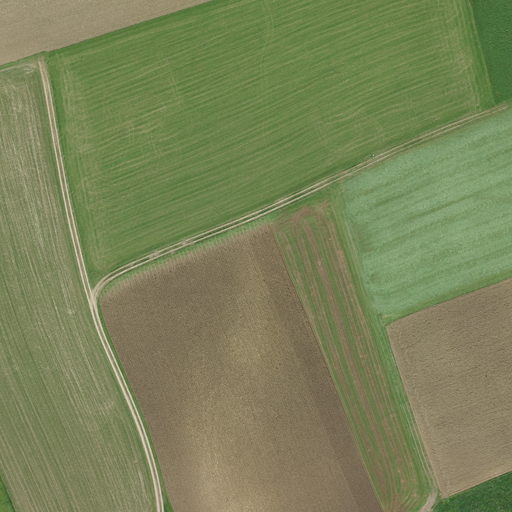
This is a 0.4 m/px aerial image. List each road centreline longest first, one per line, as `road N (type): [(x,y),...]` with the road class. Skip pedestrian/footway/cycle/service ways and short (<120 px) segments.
road 1 (track): [(158,511),(149,453),(90,298),(102,281),(510,102)]
road 2 (track): [(90,298),(42,59)]
